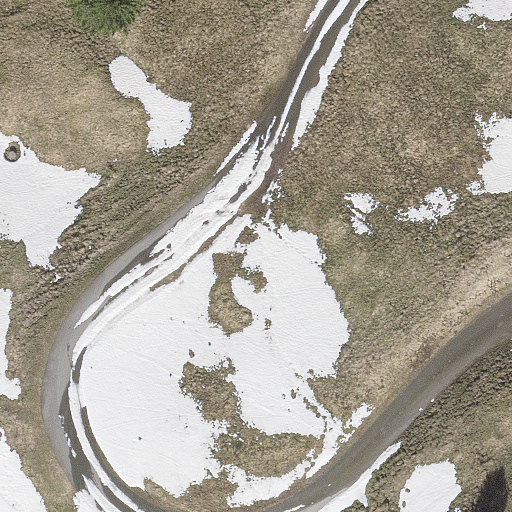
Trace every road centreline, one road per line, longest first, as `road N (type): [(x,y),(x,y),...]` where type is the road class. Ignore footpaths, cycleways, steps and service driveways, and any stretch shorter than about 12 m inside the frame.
road 1 (track): [(345,0),(298,94),(238,184),(124,275),(86,320),(66,363),(59,409),(71,450),(124,511)]
road 2 (track): [(304,511),(442,368),(511,313)]
